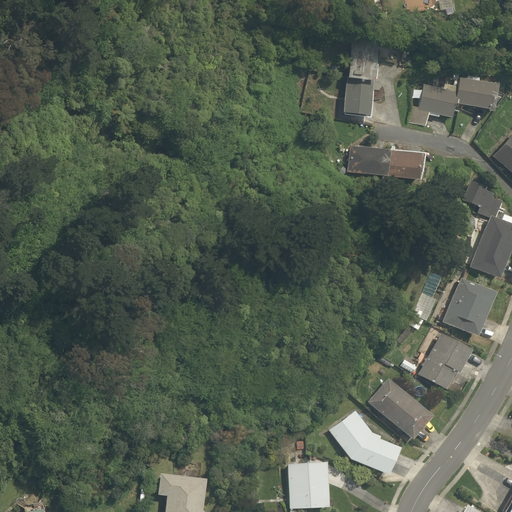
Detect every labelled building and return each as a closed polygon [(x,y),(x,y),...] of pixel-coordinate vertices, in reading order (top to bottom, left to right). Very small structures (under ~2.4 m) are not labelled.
[(376,42),(351,39),(341,113),(366,116),(376,42)] [(496,83),(458,78),(456,92),(422,85),(418,108),(410,107),(408,124),(425,126),(427,112),(450,118),(452,106),(485,110),(485,112),(491,113),(491,108),(501,96),(495,93),(496,83)] [(491,157),(511,176),(511,134),(491,157)] [(421,154),(348,146),(345,173),(418,181),(421,154)] [(496,278),(511,237),(511,225),(509,224),(511,219),(499,215),(497,219),(490,216),(496,201),(488,198),(490,194),(482,191),(483,187),(468,181),(459,201),(477,208),(475,214),(485,219),(477,238),(471,236),(464,253),(471,256),(467,266),(496,278)] [(441,323),(475,337),(493,293),(458,279),(441,323)] [(416,329),(421,320),(410,315),(406,324),(416,329)] [(417,375),(443,390),(453,372),(457,374),(470,350),(439,334),(417,375)] [(413,367),(403,360),(399,366),(410,372),(413,367)] [(366,402),(411,440),(430,417),(386,379),(366,402)] [(349,460),(385,475),(397,448),(376,439),(377,436),(370,433),(352,412),(327,431),(349,460)] [(286,465),(289,509),(327,507),(324,462),(286,465)] [(198,511),(203,479),(159,474),(156,495),(164,496),(162,511),(198,511)] [(511,511),(511,494),(501,511),(511,511)]
